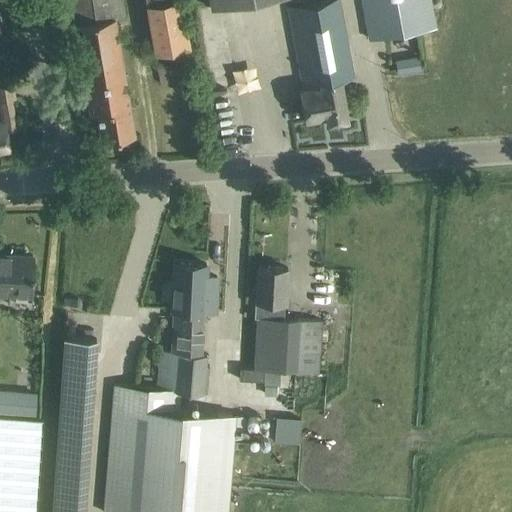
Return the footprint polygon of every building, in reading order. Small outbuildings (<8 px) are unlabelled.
[(101,141),(134,135),(114,18),(123,17),(120,0),(61,0),(66,26),(75,25),(91,117),(97,116),(101,141)] [(182,2),(181,0),(146,0),(148,8),(182,2)] [(338,0),(315,0),(288,5),(302,83),(303,87),(301,88),(299,88),(301,100),(305,120),(326,116),(327,121),(347,118),(340,78),(345,77),(353,76),(338,0)] [(429,0),(362,0),(370,38),(435,26),(429,0)] [(182,2),(148,8),(156,53),(190,47),(182,2)] [(420,59),(396,63),(398,76),(422,73),(420,59)] [(156,62),(158,84),(178,82),(176,61),(156,62)] [(0,150),(9,149),(6,131),(15,130),(10,100),(15,99),(12,85),(0,86),(0,113),(1,121),(0,121),(0,150)] [(31,295),(32,275),(33,255),(0,253),(0,290),(9,291),(8,294),(31,295)] [(174,298),(173,308),(202,309),(202,304),(214,305),(215,288),(216,276),(215,276),(204,276),(205,264),(180,263),(175,263),(175,278),(174,298)] [(254,298),(253,316),(254,316),(256,316),(253,368),(259,368),(318,373),(320,340),(321,320),(283,318),(278,317),(278,308),(279,301),(284,301),(285,301),(287,267),(257,266),(255,298),(254,298)] [(63,336),(55,448),(87,450),(96,339),(63,336)] [(158,349),(155,386),(173,387),(173,389),(201,391),(203,364),(204,353),(199,353),(199,351),(170,349),(158,349)] [(236,367),(235,379),(238,379),(259,380),(259,368),(253,368),(236,367)] [(113,383),(102,511),(117,511),(223,511),(232,413),(172,409),(172,403),(173,389),(173,387),(155,386),(113,383)] [(0,390),(0,412),(15,413),(17,392),(0,390)] [(0,511),(32,511),(39,417),(0,414),(0,511)] [(276,415),(274,445),(297,447),(299,417),(276,415)]
